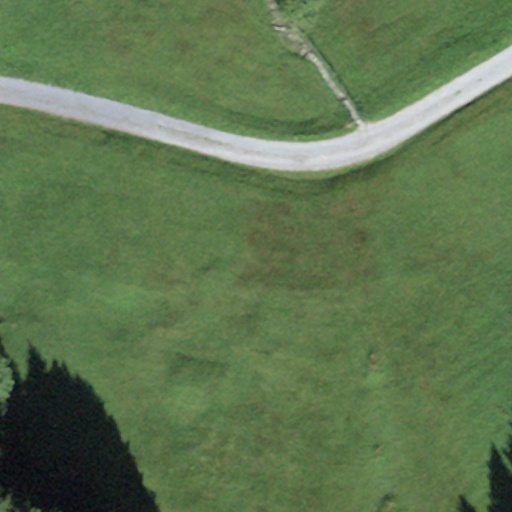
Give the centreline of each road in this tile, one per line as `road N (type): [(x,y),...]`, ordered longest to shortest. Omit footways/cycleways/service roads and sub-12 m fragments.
road 1 (track): [(376,128),(352,145),(294,145),(0,84)]
road 2 (track): [(511,45),(376,128)]
